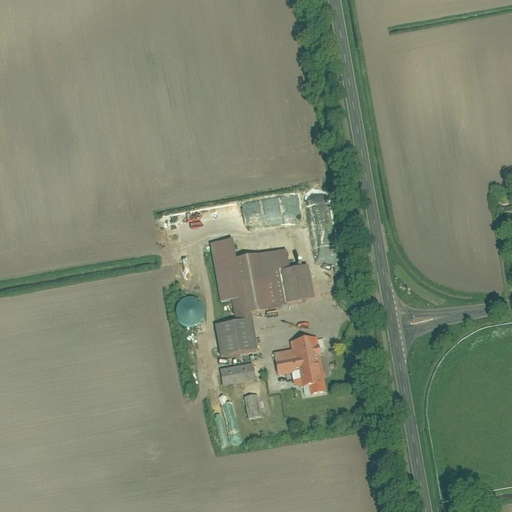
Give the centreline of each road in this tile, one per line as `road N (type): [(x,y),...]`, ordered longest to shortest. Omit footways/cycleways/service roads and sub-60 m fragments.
road 1 (tertiary): [(393,327),(334,0)]
road 2 (tertiary): [(427,511),(393,327)]
road 3 (tertiary): [(393,327),(511,308)]
